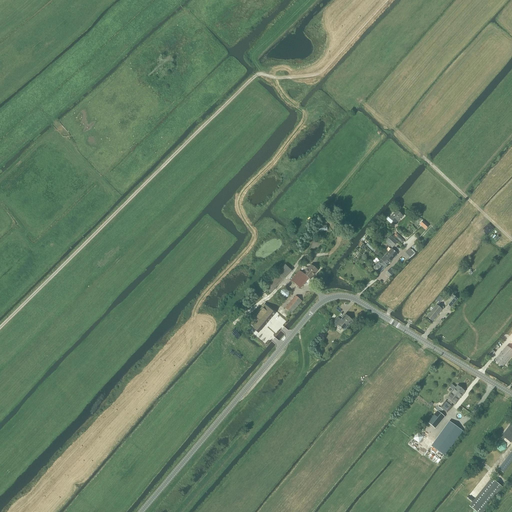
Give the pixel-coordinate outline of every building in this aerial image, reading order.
[(397,211),(393,215),(389,218),(395,224),(403,216),(397,211)] [(423,221),(420,224),(425,229),(429,226),(423,221)] [(411,223),(405,231),(409,234),(415,227),(411,223)] [(394,236),(402,243),(404,241),(396,233),(394,236)] [(398,242),(391,236),(386,242),(393,248),(398,242)] [(377,249),(376,250),(369,243),(366,245),(378,256),(381,252),(377,249)] [(410,259),(415,254),(410,248),(404,254),(410,259)] [(398,254),(392,249),(381,260),(387,265),(398,254)] [(375,267),(381,272),(387,265),(381,260),(375,267)] [(285,264),(270,281),(265,287),(272,293),(292,271),(285,264)] [(303,274),(300,271),(291,281),(300,288),(309,278),(310,280),(318,270),(311,265),(309,268),(308,267),(303,274)] [(286,289),(281,291),(280,295),(284,298),(288,297),(289,292),(286,289)] [(451,307),(457,299),(453,295),(446,304),(451,307)] [(302,301),(296,296),(285,308),(291,314),(302,301)] [(443,307),(438,303),(432,309),(438,314),(443,307)] [(264,304),(247,324),(258,333),(275,313),(264,304)] [(432,321),(438,314),(432,309),(427,316),(432,321)] [(333,324),(336,327),(338,325),(344,330),(353,321),(346,314),(341,319),(339,317),(333,324)] [(511,356),(511,350),(507,346),(494,361),(502,368),(511,356)] [(451,394),(453,396),(454,395),(459,399),(465,392),(457,386),(456,388),(452,385),(450,387),(454,390),(451,394)] [(447,402),(446,401),(441,407),(447,413),(452,406),(450,405),(452,403),(454,405),(459,399),(454,395),(453,396),(451,394),(447,399),(448,400),(447,402)] [(435,410),(437,412),(428,422),(435,428),(444,417),(440,414),(443,411),(438,407),(435,410)] [(449,422),(440,434),(436,440),(450,449),(462,431),(449,422)] [(511,423),(502,436),(511,443),(511,441),(511,423)] [(502,441),(497,443),(497,448),(501,452),(506,450),(506,444),(502,441)] [(503,473),(511,461),(511,451),(498,469),(503,473)] [(469,506),(476,511),(482,511),(502,487),(491,478),(469,506)]
